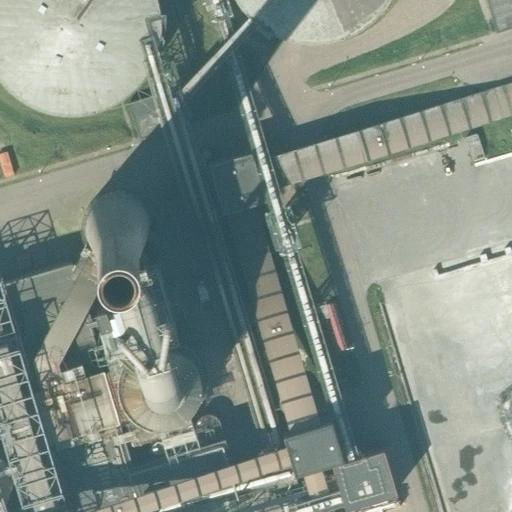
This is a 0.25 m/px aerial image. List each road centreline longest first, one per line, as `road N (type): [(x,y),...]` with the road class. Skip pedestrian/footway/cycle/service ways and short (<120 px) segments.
road 1 (unknown): [(159,157),(259,511)]
road 2 (unknown): [(159,157),(0,205)]
road 3 (unknown): [(299,112),(159,157)]
